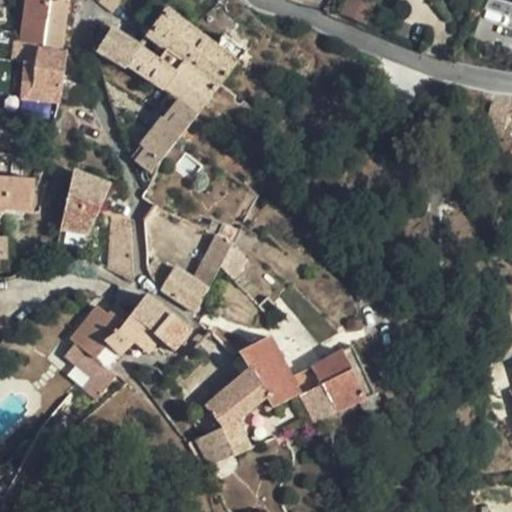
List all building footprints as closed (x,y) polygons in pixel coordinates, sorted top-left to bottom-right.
[(26,0),(20,42),(14,40),(13,45),(11,60),(28,63),(36,64),(39,48),(39,46),(62,49),(68,5),(43,1),(42,0),(26,0)] [(101,0),(100,2),(99,3),(113,14),(117,6),(120,0),(101,0)] [(156,0),(149,0),(134,19),(150,32),(146,37),(165,51),(159,60),(177,72),(185,62),(186,63),(205,36),(194,28),(156,0)] [(366,24),(375,3),(368,0),(349,0),(343,14),(366,24)] [(112,28),(96,53),(126,70),(128,67),(135,57),(141,47),(112,28)] [(0,39),(0,44),(12,45),(13,33),(1,32),(0,39)] [(218,46),(205,36),(186,63),(220,87),(247,53),(228,39),(224,36),(221,42),(218,46)] [(159,60),(141,47),(135,57),(128,67),(164,91),(169,95),(178,101),(198,116),(204,108),(220,87),(186,63),(185,62),(177,72),(159,60)] [(23,87),(63,92),(67,53),(39,48),(36,64),(28,63),(23,87)] [(169,112),(178,101),(169,95),(160,106),(169,112)] [(151,174),(162,161),(198,116),(178,101),(169,112),(163,120),(161,118),(140,145),(144,149),(135,161),(151,174)] [(501,138),(508,107),(491,103),(483,134),(501,138)] [(110,186),(74,171),(67,201),(61,229),(90,235),(96,214),(98,214),(110,186)] [(35,181),(0,178),(0,213),(5,213),(5,211),(34,214),(35,184),(35,181)] [(113,218),(108,269),(134,284),(131,225),(119,221),(113,218)] [(214,221),(208,231),(216,236),(233,244),(239,233),(214,221)] [(154,260),(147,269),(151,278),(161,290),(196,314),(209,290),(221,267),(231,247),(233,244),(216,236),(194,279),(192,278),(176,267),(172,272),(154,260)] [(0,267),(9,267),(7,237),(0,237),(0,267)] [(234,249),(231,247),(221,267),(234,280),(249,261),(243,256),(246,252),(237,245),(234,249)] [(172,316),(146,296),(131,315),(131,316),(161,340),(156,346),(170,358),(192,333),(172,316)] [(131,316),(131,315),(116,304),(111,312),(125,323),(131,316)] [(111,312),(110,311),(108,315),(98,307),(71,341),(92,357),(95,360),(109,371),(110,370),(120,358),(134,344),(149,356),(156,346),(161,340),(131,316),(125,323),(111,312)] [(18,317),(22,321),(30,314),(26,309),(18,317)] [(270,336),(238,353),(249,370),(255,374),(266,398),(272,409),(299,395),(301,394),(292,376),(270,336)] [(83,367),(92,357),(71,341),(63,351),(83,367)] [(312,368),(292,376),(301,394),(299,395),(314,425),(337,414),(360,404),(364,414),(382,409),(376,395),(352,345),(343,351),(312,368)] [(255,374),(249,370),(206,407),(224,428),(197,440),(204,452),(213,466),(235,457),(252,449),(238,420),(261,401),(267,412),(272,409),(266,398),(255,374)] [(60,438),(61,439),(74,425),(66,417),(52,431),(53,431),(54,431),(56,431),(57,432),(58,432),(60,434),(60,435),(60,436),(60,438)] [(14,508),(18,511),(21,511),(26,499),(19,497),(14,508)]
